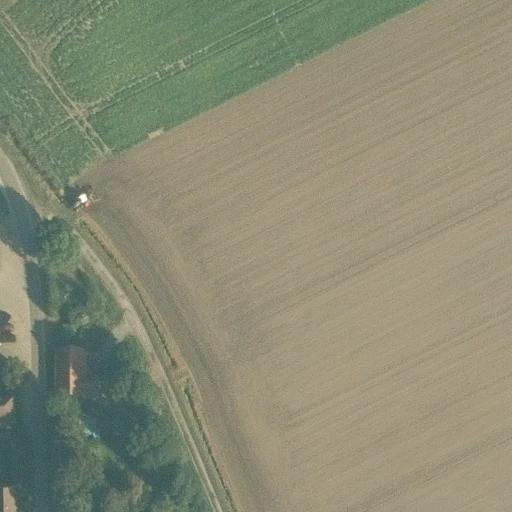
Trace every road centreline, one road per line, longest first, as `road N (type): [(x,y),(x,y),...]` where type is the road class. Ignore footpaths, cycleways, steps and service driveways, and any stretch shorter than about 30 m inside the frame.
road 1 (track): [(26,227),(60,221),(133,318),(217,511)]
road 2 (unclassified): [(43,511),(26,227),(0,160)]
